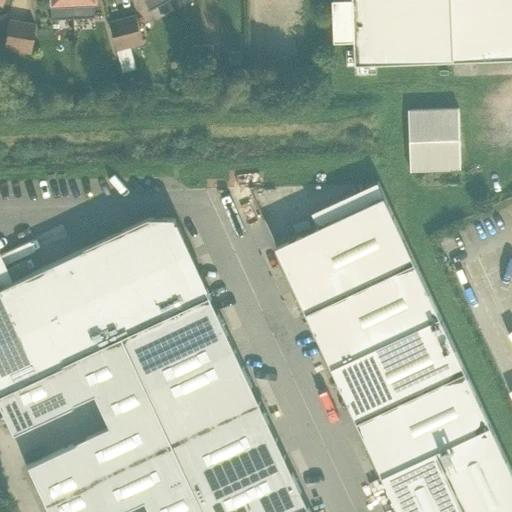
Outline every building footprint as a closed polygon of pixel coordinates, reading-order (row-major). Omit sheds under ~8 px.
[(56,29),(72,28),(70,0),(48,0),(48,3),(47,3),(48,18),(56,17),(56,29)] [(83,3),(93,2),(92,0),(70,0),(72,28),(89,28),(87,16),(84,16),(83,3)] [(160,16),(175,8),(170,0),(155,0),(157,4),(155,6),(160,16)] [(182,0),(170,0),(175,8),(179,16),(186,12),(182,5),(184,3),(182,0)] [(334,43),(354,42),(352,0),(341,0),(332,0),(334,43)] [(511,0),(352,0),(354,42),(354,65),(511,59),(511,0)] [(146,43),(138,13),(110,22),(117,51),(118,51),(124,71),(136,67),(130,47),(146,43)] [(3,49),(29,54),(34,24),(7,19),(3,49)] [(49,76),(48,51),(35,51),(35,77),(49,76)] [(459,108),(408,110),(410,171),(461,170),(459,108)] [(278,248),(308,313),(419,263),(382,183),(319,211),(326,226),(278,248)] [(0,391),(210,295),(175,218),(149,218),(11,281),(0,259),(0,391)] [(308,313),(333,368),(443,317),(419,263),(308,313)] [(302,511),(310,509),(210,295),(0,391),(0,408),(11,432),(97,393),(112,426),(26,465),(47,511),(119,511),(147,500),(152,511),(302,511)] [(358,421),(468,371),(443,317),(333,368),(358,421)] [(358,421),(382,475),(493,424),(468,371),(358,421)] [(511,511),(511,465),(493,424),(438,449),(466,511),(511,511)] [(382,475),(399,511),(466,511),(438,449),(382,475)]
